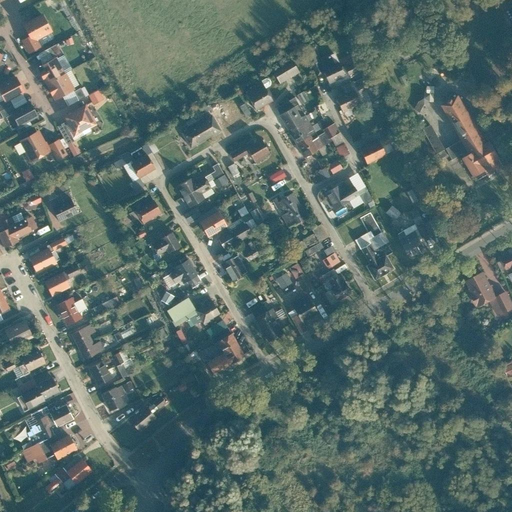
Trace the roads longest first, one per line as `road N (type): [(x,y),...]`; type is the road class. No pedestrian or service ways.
road 1 (residential): [(270,373),(157,179),(266,119),(307,190)]
road 2 (residential): [(130,474),(99,430),(11,255)]
road 3 (tertiary): [(270,373),(187,426),(154,480)]
road 4 (tertiary): [(511,225),(378,306)]
road 5 (residential): [(307,190),(378,306)]
road 6 (tertiary): [(378,306),(270,373)]
road 7 (residential): [(307,190),(357,163),(330,105)]
